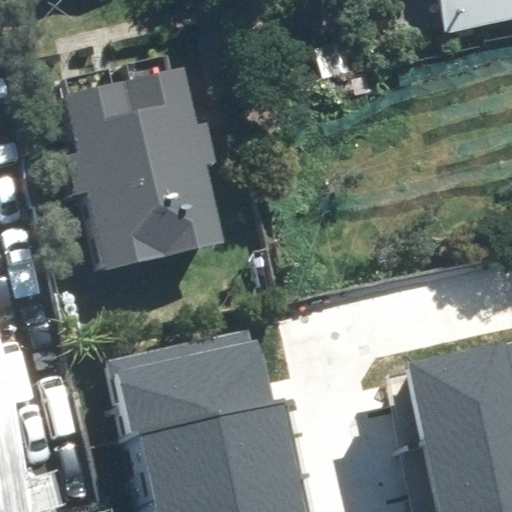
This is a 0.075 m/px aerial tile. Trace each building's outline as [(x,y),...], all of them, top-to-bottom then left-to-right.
[(511,0),(427,0),(436,40),(511,22),(511,0)] [(166,76),(49,102),(62,164),(51,166),(60,205),(73,202),(88,273),(205,247),(189,171),(202,168),(193,128),(179,131),(166,76)] [(114,363),(145,511),(294,511),(256,333),(114,363)] [(511,511),(511,339),(397,365),(429,511),(511,511)] [(19,511),(0,429),(0,511),(19,511)]
